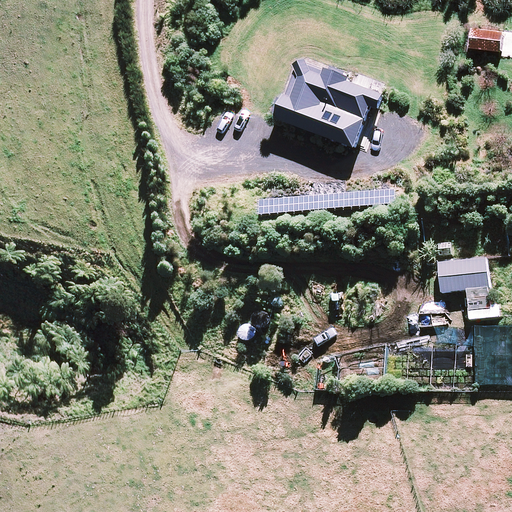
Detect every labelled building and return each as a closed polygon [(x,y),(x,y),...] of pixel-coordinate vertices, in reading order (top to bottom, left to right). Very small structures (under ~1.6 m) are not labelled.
[(511,32),(499,32),(498,36),(473,34),(471,55),(511,58),(511,32)] [(278,124),(356,155),(372,115),(382,119),(388,104),(308,72),(303,86),(295,105),(287,102),(278,124)] [(494,305),(489,259),(441,264),(445,296),(469,294),(473,324),(502,321),(500,304),(494,305)] [(511,328),(479,328),(480,389),(511,388),(511,328)] [(457,349),(457,338),(441,338),(441,348),(381,348),(381,358),(334,357),(334,386),(476,388),(476,349),(457,349)]
